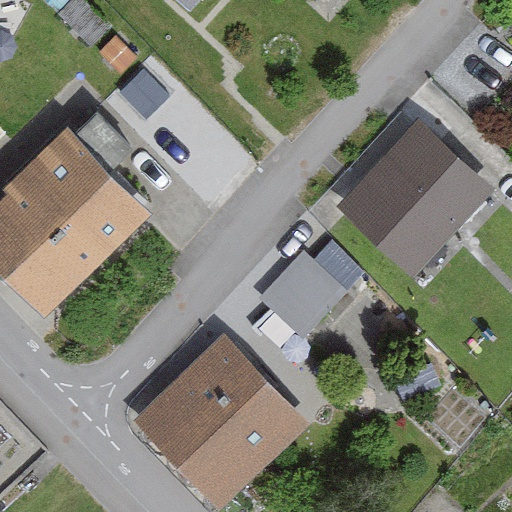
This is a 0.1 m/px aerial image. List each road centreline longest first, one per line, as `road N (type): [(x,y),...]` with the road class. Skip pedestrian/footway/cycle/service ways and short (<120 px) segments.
road 1 (residential): [(80,412),(455,0)]
road 2 (residential): [(80,412),(173,511)]
